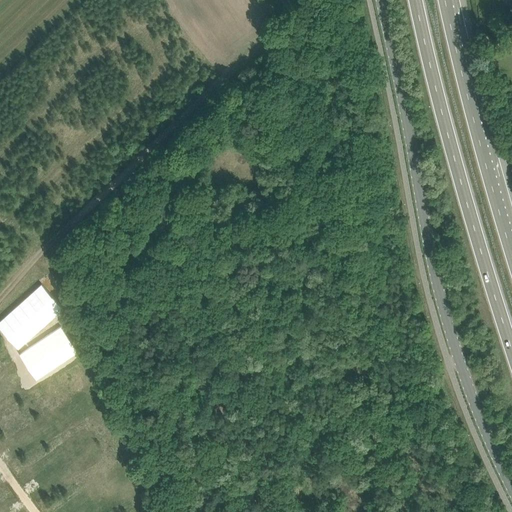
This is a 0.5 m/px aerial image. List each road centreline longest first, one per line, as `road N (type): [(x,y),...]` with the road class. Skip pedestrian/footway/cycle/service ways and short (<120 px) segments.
road 1 (tertiary): [(511,494),(452,345),(382,0)]
road 2 (trunk): [(414,0),(511,360)]
road 3 (trunk): [(511,261),(444,0)]
